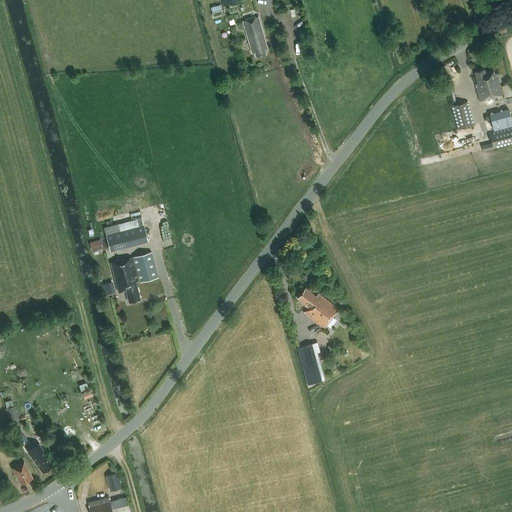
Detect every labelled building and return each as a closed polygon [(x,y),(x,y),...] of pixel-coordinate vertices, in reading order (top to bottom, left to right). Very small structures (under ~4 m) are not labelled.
[(264,50),(267,49),(259,18),(243,22),(252,53),(255,52),(256,55),(265,53),(264,50)] [(479,99),(502,93),(498,77),(495,78),(493,71),(485,72),(484,69),(475,72),(477,83),(475,84),(479,99)] [(452,105),(458,129),(474,124),(468,101),(452,105)] [(491,142),(492,148),(511,142),(511,126),(488,133),(491,142)] [(492,148),(491,142),(481,145),(482,151),(492,148)] [(110,248),(148,240),(142,216),(118,221),(120,229),(106,232),(110,248)] [(103,248),(100,239),(89,242),(92,251),(103,248)] [(133,257),(140,282),(158,277),(151,252),(133,257)] [(129,302),(140,299),(135,281),(138,280),(132,257),(110,263),(118,292),(126,290),(129,302)] [(105,278),(99,280),(98,280),(101,291),(113,287),(112,281),(106,283),(105,278)] [(324,327),(338,309),(319,294),(317,297),(306,288),(298,298),(306,304),(309,306),(305,312),(324,327)] [(299,347),(307,375),(320,371),(312,343),(299,347)] [(13,406),(6,408),(10,420),(17,418),(13,406)] [(19,442),(22,447),(34,439),(31,435),(19,442)] [(38,443),(27,451),(42,472),(53,464),(38,443)] [(21,484),(33,478),(24,461),(12,467),(21,484)] [(120,488),(115,473),(107,475),(111,491),(120,488)] [(100,511),(112,509),(109,496),(88,502),(90,511),(100,511)]
